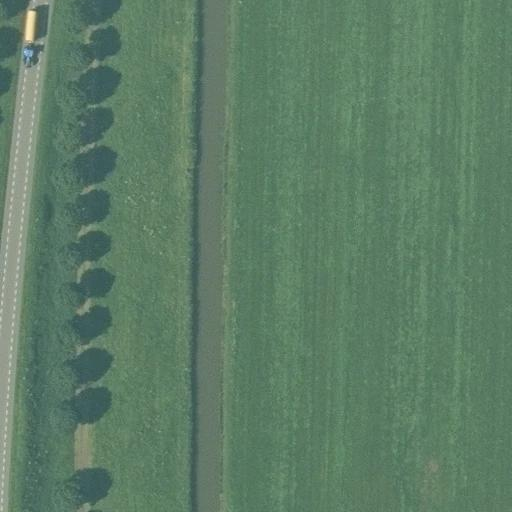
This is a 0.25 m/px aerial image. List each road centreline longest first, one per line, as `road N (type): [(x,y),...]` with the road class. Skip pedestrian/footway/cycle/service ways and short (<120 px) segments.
road 1 (track): [(90,511),(86,193),(98,0)]
road 2 (tertiary): [(0,429),(39,0)]
